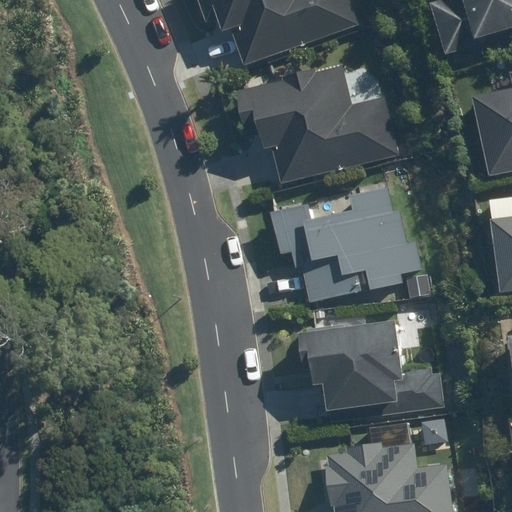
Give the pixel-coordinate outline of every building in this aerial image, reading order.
[(194,0),(201,21),(219,14),(225,32),(236,28),(249,65),(364,24),(355,0),(194,0)] [(511,0),(446,0),(433,4),(447,49),(511,28),(511,0)] [(259,134),(262,147),(271,145),(282,185),(399,154),(384,98),(354,106),(342,61),(233,91),(246,137),(259,134)] [(511,74),(511,75),(511,80),(511,87),(470,97),(487,177),(511,171),(511,74)] [(300,252),(311,304),(404,284),(403,276),(422,272),(415,242),(407,244),(394,186),(350,196),(353,211),(312,220),(309,203),(270,211),(280,256),(300,252)] [(511,195),(483,201),(499,293),(511,290),(511,195)] [(396,320),(302,334),(296,335),(301,364),(309,363),(312,384),(322,382),(329,426),(449,408),(442,365),(404,371),(396,320)] [(324,454),(333,511),(455,511),(448,463),(421,467),(416,434),(350,444),(351,450),(324,454)]
